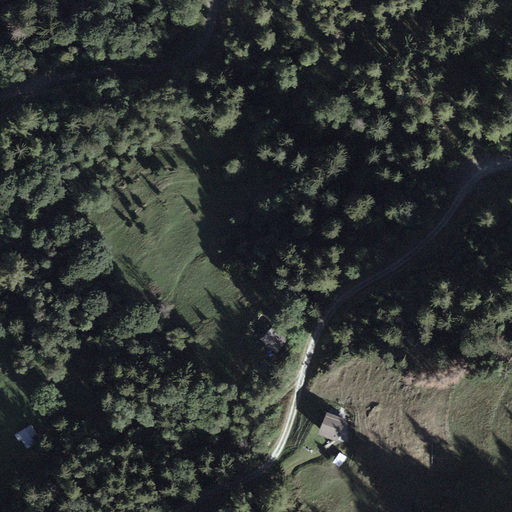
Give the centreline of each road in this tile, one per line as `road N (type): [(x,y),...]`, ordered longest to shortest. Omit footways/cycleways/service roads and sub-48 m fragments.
road 1 (track): [(178,511),(270,460),(312,344),(334,307),(413,252),(476,176),(511,163)]
road 2 (track): [(6,511),(26,475),(89,442),(135,432),(216,440),(300,384)]
